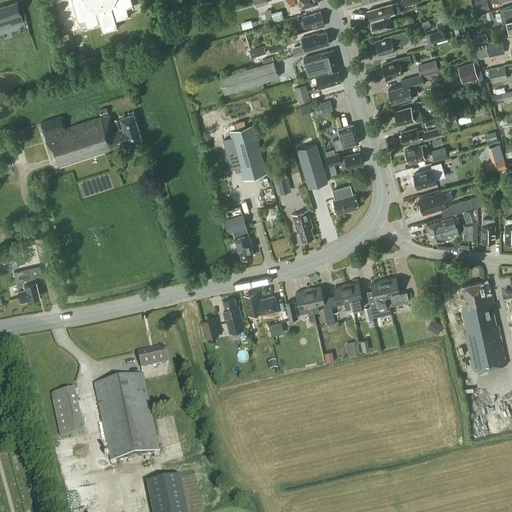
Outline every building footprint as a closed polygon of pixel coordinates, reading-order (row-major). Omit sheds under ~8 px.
[(85,19),(88,28),(100,24),(102,31),(119,27),(116,19),(129,16),(126,7),(133,5),(131,0),(72,0),(78,21),(85,19)] [(300,8),(318,3),(317,0),(286,0),(288,6),(299,3),(300,8)] [(489,8),(486,0),(477,0),(474,1),(477,11),(489,8)] [(398,1),(392,3),(367,10),(370,20),(389,14),(389,15),(401,11),(398,1)] [(0,34),(25,27),(19,6),(0,11),(0,34)] [(272,13),(271,9),(264,10),(267,22),(282,18),(280,10),(272,13)] [(511,9),(500,12),(502,23),(506,22),(509,32),(511,31),(511,9)] [(299,29),(305,27),(305,28),(312,26),(313,28),(325,25),(321,11),(302,17),(303,20),(298,22),(299,29)] [(389,14),(370,20),(373,32),(393,26),(398,25),(397,23),(400,22),(402,26),(410,23),(408,16),(401,18),(401,17),(396,18),(391,20),(389,15),(389,14)] [(450,37),(446,22),(437,24),(439,30),(430,33),(432,42),(450,37)] [(264,37),(278,33),(276,24),(261,28),(264,37)] [(390,34),(390,35),(384,37),(384,38),(376,41),(377,47),(376,47),(377,51),(378,51),(379,53),(395,49),(394,45),(400,44),(401,44),(404,43),(404,42),(410,41),(406,29),(390,34)] [(303,43),(294,46),(292,49),(294,55),(306,51),(305,50),(330,43),(326,31),(316,35),(316,33),(301,38),(303,43)] [(483,42),(482,34),(474,36),(476,44),(483,42)] [(286,47),(284,38),(268,43),(271,51),(286,47)] [(505,53),(502,40),(486,43),(489,56),(505,53)] [(478,58),(489,55),(486,43),(475,46),(478,58)] [(328,71),(328,72),(339,69),(334,49),(315,54),(304,57),(308,75),(320,73),(328,71)] [(401,66),(411,63),(409,54),(392,59),(392,61),(382,64),(383,69),(382,69),(383,74),(385,74),(386,77),(402,72),(401,66)] [(269,62),(268,58),(249,64),(250,67),(220,76),(225,93),(279,76),(274,60),(269,62)] [(438,69),(435,59),(417,65),(420,74),(438,69)] [(507,79),(504,64),(488,68),(491,82),(507,79)] [(444,73),(443,68),(428,72),(429,78),(444,73)] [(328,72),(316,75),(319,87),(341,81),(338,70),(339,70),(339,69),(328,72)] [(422,74),(400,80),(402,85),(388,89),(392,101),(415,95),(412,87),(425,84),(422,74)] [(310,99),(306,84),(294,87),(299,103),(310,99)] [(511,97),(511,90),(491,95),(493,103),(504,101),(503,99),(511,97)] [(435,104),(433,97),(422,100),(423,107),(435,104)] [(317,115),(323,113),(333,110),(331,104),(330,100),(320,103),(320,104),(315,106),(317,115)] [(109,113),(107,107),(100,109),(102,115),(109,113)] [(415,119),(422,117),(419,108),(412,110),(411,107),(394,111),(398,124),(415,119)] [(128,142),(142,138),(133,113),(115,119),(118,129),(114,131),(109,114),(66,128),(62,115),(41,122),(56,167),(113,148),(112,146),(128,141),(128,142)] [(448,121),(446,115),(438,117),(440,123),(448,121)] [(439,124),(437,117),(425,120),(422,123),(422,127),(427,127),(439,124)] [(267,172),(254,124),(230,131),(232,137),(224,139),(231,167),(240,165),(244,178),(267,172)] [(342,139),(344,147),(359,142),(353,124),(339,128),(342,139)] [(402,134),(401,134),(402,140),(404,139),(404,142),(412,140),(412,142),(419,141),(418,138),(423,137),(424,139),(444,134),(442,127),(424,131),(424,129),(418,130),(417,128),(401,131),(402,134)] [(498,139),(496,131),(485,134),(487,142),(498,139)] [(443,137),(434,138),(435,147),(445,146),(443,137)] [(328,181),(316,142),(297,148),(309,187),(328,181)] [(499,143),(489,146),(493,161),(503,158),(499,143)] [(426,144),(405,149),(409,162),(426,157),(430,156),(426,144)] [(449,157),(445,146),(432,150),(435,161),(449,157)] [(346,151),(339,153),(341,159),(343,168),(363,163),(360,152),(347,155),(346,151)] [(341,162),(339,152),(326,156),(329,166),(341,162)] [(417,187),(436,182),(436,180),(446,177),(441,160),(431,163),(432,166),(413,171),(413,173),(415,180),(414,182),(415,185),(417,185),(417,187)] [(511,176),(509,167),(499,170),(501,179),(511,176)] [(292,191),(288,175),(274,179),(278,194),(292,191)] [(353,193),(350,183),(332,188),(333,193),(334,198),(332,199),(333,200),(333,199),(337,213),(336,213),(359,207),(359,206),(359,207),(355,193),(353,193)] [(479,195),(471,198),(446,205),(442,191),(419,198),(423,213),(441,208),(443,216),(482,205),(479,195)] [(302,240),(314,236),(311,227),(313,227),(307,209),(293,214),(293,215),(298,231),(299,231),(302,240)] [(476,219),(478,219),(477,213),(476,209),(473,210),(473,209),(463,212),(466,222),(476,219)] [(243,214),(227,218),(225,219),(229,231),(233,230),(238,251),(240,250),(242,258),(253,255),(251,247),(252,247),(248,233),(243,214)] [(454,216),(444,219),(427,224),(429,233),(446,228),(459,225),(459,224),(457,224),(454,216)] [(495,241),(495,224),(494,224),(494,218),(483,218),(483,224),(482,224),(482,241),(495,241)] [(477,222),(468,222),(463,224),(462,232),(468,232),(468,241),(477,241),(477,222)] [(446,228),(429,233),(433,243),(449,238),(449,237),(462,233),(459,225),(446,228)] [(20,300),(27,298),(27,299),(39,296),(35,281),(32,282),(29,268),(13,271),(20,300)] [(389,303),(389,304),(390,306),(409,301),(407,292),(400,293),(396,276),(386,279),(386,278),(383,278),(389,303)] [(389,303),(383,278),(381,279),(381,280),(371,282),(373,290),(367,291),(371,308),(389,303)] [(475,370),(506,363),(491,293),(486,294),(483,280),(462,285),(465,296),(460,297),(462,304),(461,304),(475,370)] [(352,311),(365,308),(359,281),(349,283),(348,282),(346,283),(351,308),(352,311)] [(351,308),(346,283),(343,284),(343,285),(333,287),(337,304),(344,302),(346,309),(351,308)] [(311,287),(308,287),(314,312),(319,311),(318,304),(323,303),(328,324),(335,322),(331,301),(325,303),(321,286),(311,288),(311,287)] [(316,319),(314,312),(308,287),(305,288),(306,289),(296,292),(301,313),(308,311),(310,321),(316,319)] [(249,314),(260,311),(260,313),(278,309),(275,295),(259,299),(257,291),(244,294),(249,314)] [(224,309),(227,322),(230,332),(245,328),(242,318),(239,305),(237,306),(235,297),(224,300),(226,308),(224,309)] [(298,318),(294,299),(285,301),(290,320),(298,318)] [(286,319),(284,312),(277,313),(279,321),(286,319)] [(219,334),(215,317),(203,320),(207,337),(219,334)] [(443,325),(432,318),(427,327),(438,334),(443,325)] [(271,325),(273,335),(284,333),(282,322),(271,325)] [(362,350),(370,349),(368,338),(360,340),(362,350)] [(350,342),(352,355),(360,353),(357,340),(354,341),(350,342)] [(165,347),(138,353),(141,368),(168,363),(165,347)] [(324,353),(326,362),(334,360),(332,351),(324,353)] [(160,452),(143,374),(94,385),(110,463),(160,452)] [(84,432),(75,389),(51,394),(60,437),(84,432)] [(187,511),(180,476),(147,483),(152,511),(187,511)]
